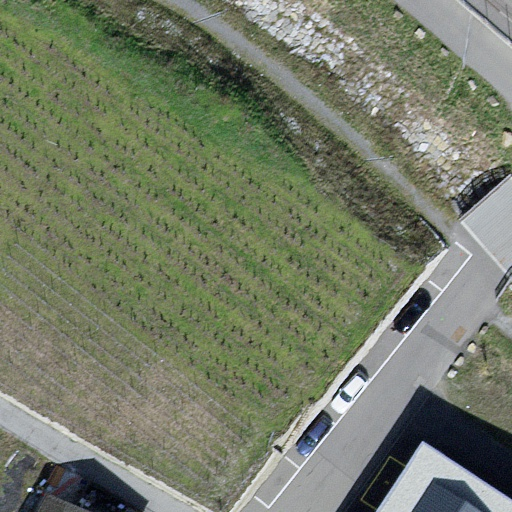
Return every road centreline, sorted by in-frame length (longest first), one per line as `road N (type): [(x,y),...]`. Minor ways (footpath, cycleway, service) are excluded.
road 1 (residential): [(511,232),(303,511)]
road 2 (residential): [(183,511),(0,404)]
